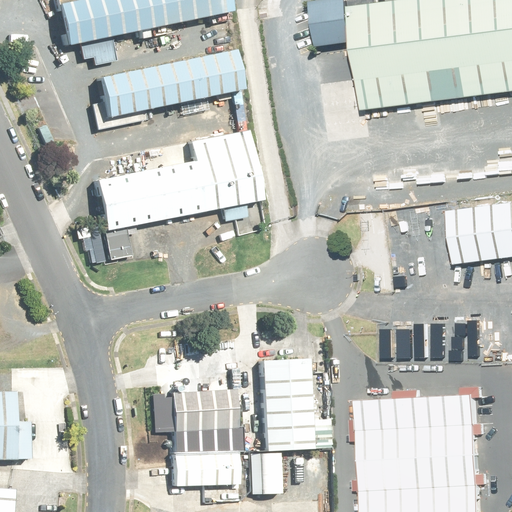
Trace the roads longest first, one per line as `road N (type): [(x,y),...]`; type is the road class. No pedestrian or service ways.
road 1 (residential): [(312,274),(77,323)]
road 2 (residential): [(77,323),(0,147)]
road 3 (residential): [(106,511),(95,383),(77,323)]
